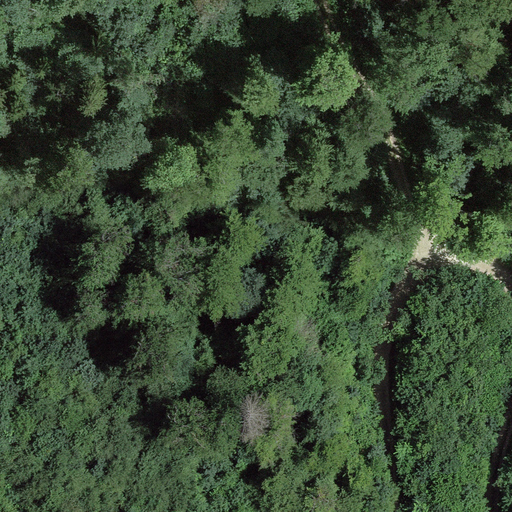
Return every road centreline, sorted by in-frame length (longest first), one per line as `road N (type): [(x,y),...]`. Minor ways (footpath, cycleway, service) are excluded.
road 1 (track): [(447,257),(421,229),(368,87),(319,0)]
road 2 (track): [(447,257),(415,273),(387,315),(392,511)]
